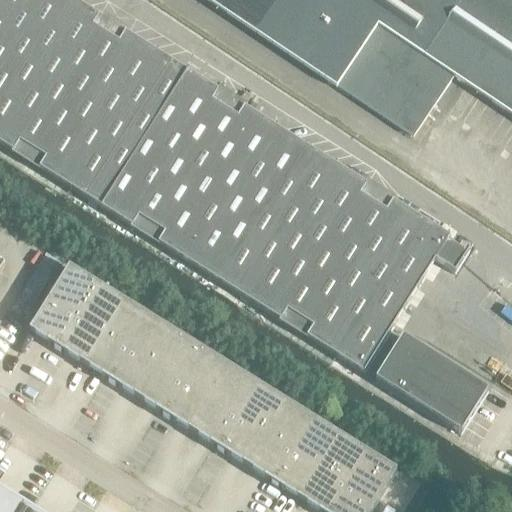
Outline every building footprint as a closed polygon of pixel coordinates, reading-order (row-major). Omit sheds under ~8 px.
[(459,252),(447,244),(449,240),(441,235),(68,0),(0,0),(0,146),(364,376),(435,263),(455,276),(461,266),(470,253),(462,248),(459,252)] [(511,0),(201,0),(412,139),(453,78),(511,117),(511,0)] [(56,352),(97,287),(69,270),(29,334),(47,345),(47,346),(56,352)] [(84,368),(124,304),(97,287),(56,352),(67,358),(68,358),(84,368)] [(111,386),(151,321),(124,304),(84,368),(102,379),(101,380),(111,386)] [(139,402),(178,338),(151,321),(111,386),(122,392),(122,391),(139,402)] [(166,420),(206,355),(178,338),(139,402),(156,413),(155,413),(166,420)] [(418,410),(445,367),(403,340),(376,383),(418,410)] [(193,436),(233,372),(206,355),(166,420),(176,426),(176,425),(193,436)] [(461,436),(488,393),(445,367),(418,410),(461,436)] [(220,454),(260,389),(233,372),(193,436),(210,446),(210,447),(220,454)] [(248,470),(288,406),(260,389),(220,454),(230,460),(231,459),(248,470)] [(275,488),(315,423),(288,406),(248,470),(265,480),(264,481),(275,488)] [(303,504),(342,440),(315,423),(275,488),(284,494),(285,493),(303,504)] [(335,511),(370,457),(342,440),(303,504),(315,511),(335,511)] [(370,457),(335,511),(373,511),(397,474),(370,457)] [(0,481),(0,511),(10,511),(21,495),(0,481)] [(21,495),(10,511),(42,511),(44,509),(21,495)]
